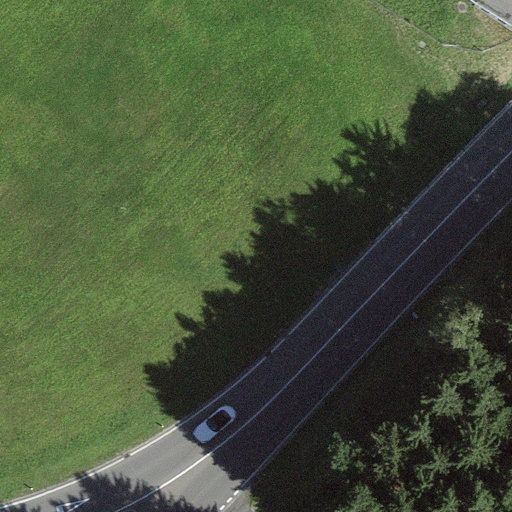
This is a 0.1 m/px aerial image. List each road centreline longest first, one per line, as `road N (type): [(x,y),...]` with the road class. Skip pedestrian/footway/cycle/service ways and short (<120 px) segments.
road 1 (secondary): [(241,432),(511,156)]
road 2 (secondary): [(241,432),(62,511)]
